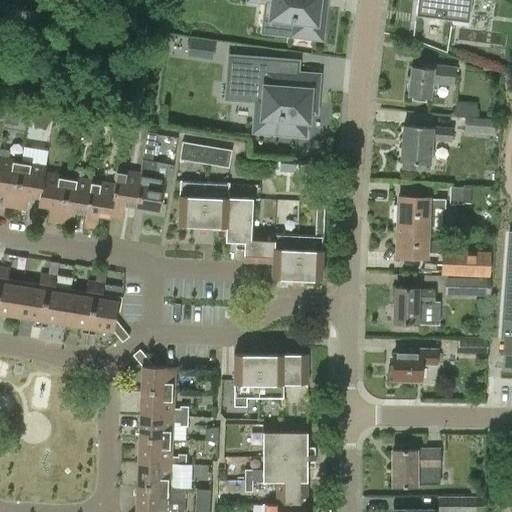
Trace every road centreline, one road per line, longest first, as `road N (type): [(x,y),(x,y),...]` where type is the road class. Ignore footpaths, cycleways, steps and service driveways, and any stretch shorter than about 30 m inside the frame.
road 1 (residential): [(348,308),(370,0)]
road 2 (residential): [(0,235),(140,256),(152,269),(150,332)]
road 3 (residential): [(150,332),(232,336),(282,305),(348,308)]
road 4 (residential): [(346,413),(511,418)]
road 5 (residential): [(108,362),(104,511)]
